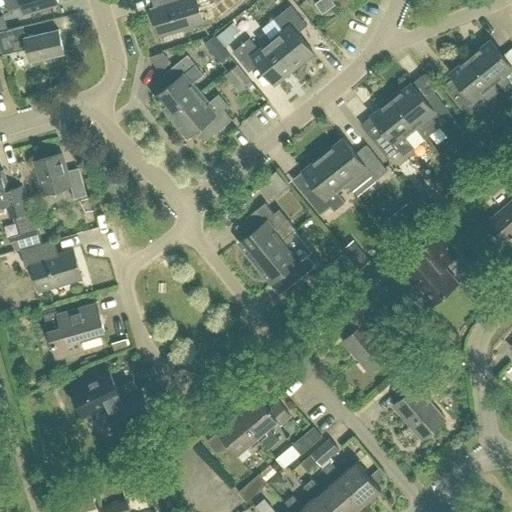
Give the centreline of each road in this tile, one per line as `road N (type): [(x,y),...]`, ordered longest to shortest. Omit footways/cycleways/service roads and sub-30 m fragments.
road 1 (residential): [(191,206),(382,52),(401,0)]
road 2 (residential): [(169,382),(139,339),(124,282),(129,263),(188,227)]
road 3 (residential): [(423,504),(294,356)]
road 4 (residential): [(485,453),(475,353),(483,325),(511,296)]
road 5 (residential): [(191,206),(121,141),(97,103)]
road 6 (residential): [(266,324),(188,227)]
